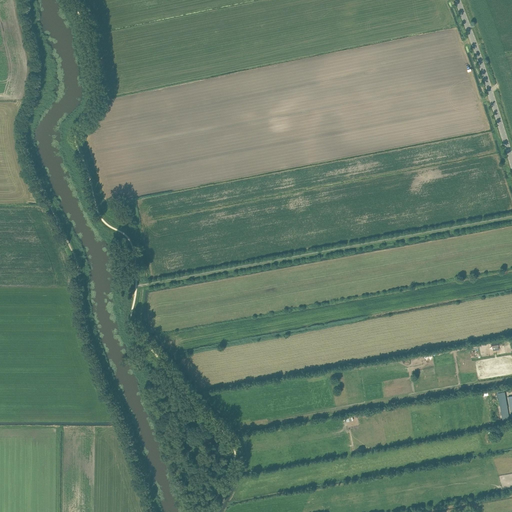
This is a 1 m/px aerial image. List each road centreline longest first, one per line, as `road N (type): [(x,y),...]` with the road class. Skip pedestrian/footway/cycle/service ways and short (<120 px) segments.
road 1 (track): [(154,511),(92,346),(75,258),(29,158),(26,130),(40,84),(26,0)]
road 2 (unknown): [(511,221),(135,290)]
road 3 (unclassified): [(511,161),(456,0)]
